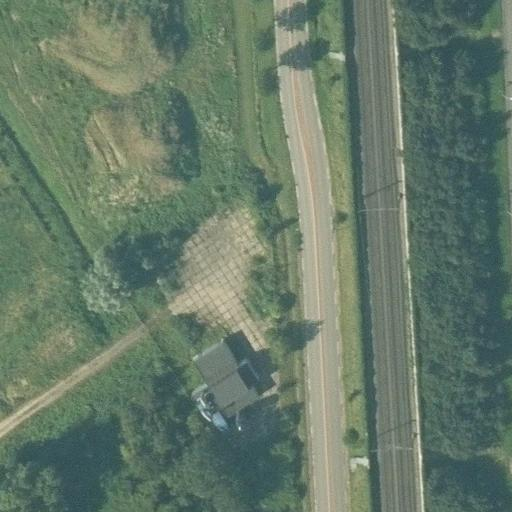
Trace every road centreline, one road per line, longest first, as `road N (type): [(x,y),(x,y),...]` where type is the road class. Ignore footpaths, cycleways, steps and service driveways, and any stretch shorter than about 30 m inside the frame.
road 1 (secondary): [(341,511),(322,209),(298,0)]
road 2 (secondary): [(280,0),(303,211),(321,511)]
